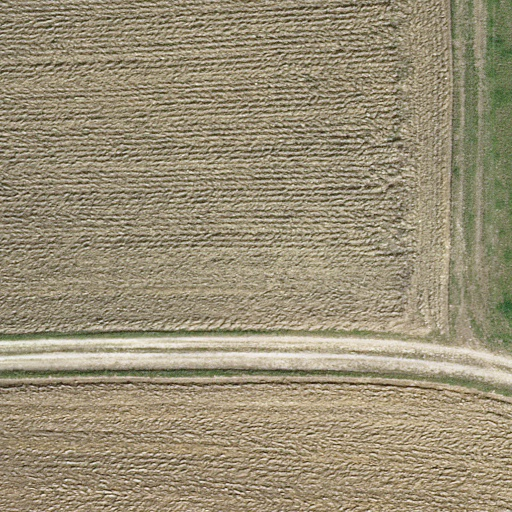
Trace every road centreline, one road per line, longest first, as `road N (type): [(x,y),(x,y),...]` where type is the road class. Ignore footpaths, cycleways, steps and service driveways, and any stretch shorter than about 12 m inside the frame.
road 1 (track): [(0,368),(460,362),(511,375)]
road 2 (track): [(456,0),(460,362)]
